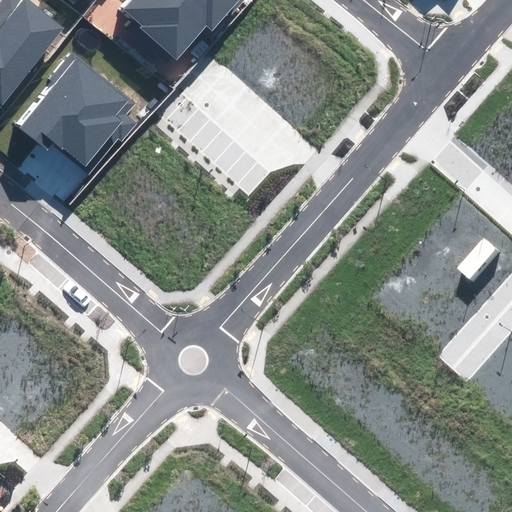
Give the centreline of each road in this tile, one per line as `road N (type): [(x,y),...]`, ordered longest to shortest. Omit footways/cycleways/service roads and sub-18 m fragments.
road 1 (residential): [(193,360),(404,118)]
road 2 (residential): [(0,193),(193,360)]
road 3 (residential): [(354,511),(193,360)]
road 4 (residential): [(58,502),(193,360)]
road 5 (residential): [(404,118),(511,212)]
